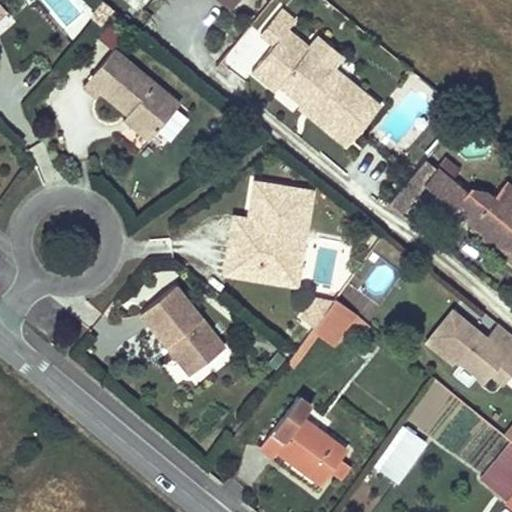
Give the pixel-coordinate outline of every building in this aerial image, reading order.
[(226,12),(236,0),(213,0),(213,1),(226,12)] [(308,47),(287,29),(295,20),(281,8),(260,33),(273,44),(252,71),(275,90),(279,85),(301,104),(305,100),(352,139),(380,106),(332,67),(313,51),(308,47)] [(105,21),(95,35),(114,47),(123,33),(105,21)] [(342,55),(318,36),(308,47),(313,51),(332,67),(342,55)] [(179,103),(113,48),(83,85),(96,96),(100,91),(153,135),(179,103)] [(301,104),(299,106),(347,146),(352,139),(305,100),(301,104)] [(153,135),(127,114),(123,119),(149,140),(153,135)] [(511,186),(506,182),(494,198),(485,192),(469,189),(466,192),(425,159),(388,202),(400,212),(424,184),(472,223),(473,224),(474,222),(511,253),(511,186)] [(305,228),(311,191),(254,182),(248,218),(244,245),(229,242),(224,273),(255,278),(257,267),(288,272),(295,226),(305,228)] [(244,245),(248,218),(233,216),(229,242),(244,245)] [(511,253),(474,222),(473,224),(472,223),(469,226),(511,261),(511,253)] [(296,284),(305,228),(295,226),(288,272),(257,267),(255,278),(296,284)] [(224,347),(174,285),(139,312),(166,346),(171,341),(178,350),(173,354),(189,374),(224,347)] [(349,320),(355,312),(334,297),(311,328),(316,332),(332,343),(349,320)] [(67,350),(84,330),(54,304),(37,324),(67,350)] [(511,359),(511,334),(497,323),(485,337),(452,309),(426,342),(453,363),(456,358),(484,381),(492,372),(506,355),(511,359)] [(363,331),(368,324),(355,312),(349,320),(363,331)] [(296,359),(316,332),(311,328),(291,356),(296,359)] [(178,350),(171,341),(166,346),(173,354),(178,350)] [(503,382),(511,370),(511,359),(506,355),(492,372),(503,382)] [(345,450),(301,418),(310,406),(297,396),(260,446),(273,456),(277,451),(322,483),(330,472),(340,458),(345,450)] [(397,483),(428,441),(402,423),(371,465),(397,483)] [(511,441),(480,479),(511,505),(511,441)] [(340,479),(349,465),(340,458),(330,472),(340,479)]
